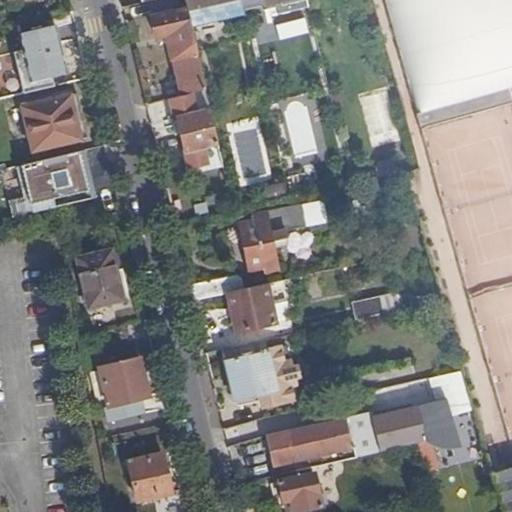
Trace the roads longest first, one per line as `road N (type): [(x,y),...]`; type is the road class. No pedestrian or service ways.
road 1 (residential): [(224,511),(101,0)]
road 2 (unknown): [(4,463),(2,244)]
